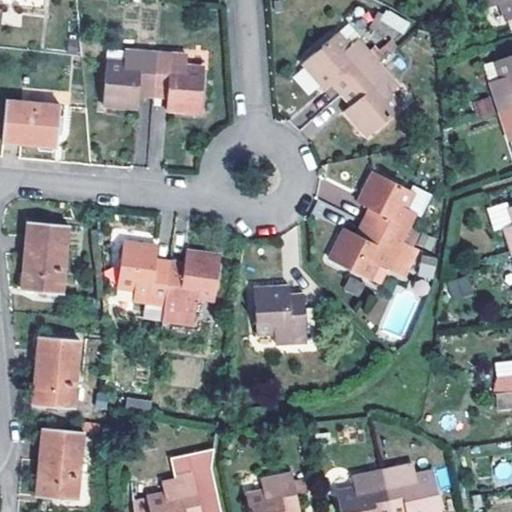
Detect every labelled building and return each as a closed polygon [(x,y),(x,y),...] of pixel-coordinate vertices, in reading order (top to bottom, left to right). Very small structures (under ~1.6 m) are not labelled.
[(511,0),(487,0),(490,8),(503,4),(509,20),(511,18),(511,0)] [(383,12),(379,24),(406,32),(409,19),(383,12)] [(332,84),(341,94),(378,61),(360,40),(366,35),(352,20),(302,62),(326,89),(332,84)] [(153,97),(156,52),(126,50),(126,52),(125,62),(107,61),(104,107),(139,109),(139,96),(153,97)] [(125,62),(126,52),(107,50),(107,61),(125,62)] [(189,55),(156,52),(153,97),(168,98),(167,111),(202,113),(205,69),(188,67),(189,55)] [(503,77),(490,81),(500,111),(511,107),(511,55),(498,60),(503,77)] [(398,85),(378,61),(341,94),(349,103),(343,109),(368,136),(404,105),(392,91),(398,85)] [(303,68),(292,77),(308,96),(319,87),(303,68)] [(60,104),(8,100),(2,143),(56,147),(60,104)] [(511,107),(500,111),(510,141),(511,140),(511,107)] [(363,207),(357,219),(362,222),(403,242),(417,214),(408,209),(415,193),(372,172),(356,204),(363,207)] [(511,225),(511,217),(508,207),(505,198),(488,205),(496,231),(506,228),(511,225)] [(417,250),(403,242),(362,222),(357,233),(345,227),(329,260),(371,281),(379,264),(403,277),(417,250)] [(70,226),(29,223),(23,291),(64,294),(70,226)] [(135,301),(165,305),(171,261),(159,259),(160,246),(125,242),(118,286),(135,288),(135,301)] [(171,261),(165,305),(163,318),(194,323),(198,298),(215,300),(221,255),(186,251),(185,262),(171,261)] [(433,279),(437,257),(422,255),(418,276),(433,279)] [(468,279),(449,280),(450,294),(469,292),(468,279)] [(394,283),(390,292),(375,286),(361,319),(402,336),(421,294),(394,283)] [(316,295),(304,296),(303,286),(256,287),(258,336),(276,335),(278,345),(307,343),(319,342),(316,295)] [(81,341),(40,337),(34,405),(75,410),(81,341)] [(149,410),(151,399),(127,396),(125,407),(149,410)] [(86,432),(43,429),(37,497),(79,502),(86,432)] [(222,511),(212,463),(214,452),(171,460),(175,479),(162,482),(164,492),(148,496),(149,502),(134,505),(134,511),(222,511)] [(383,470),(392,511),(442,511),(433,470),(417,473),(414,463),(383,470)] [(392,511),(383,470),(353,476),(355,487),(339,491),(343,511),(392,511)] [(300,511),(293,474),(262,480),(265,492),(248,496),(250,511),(300,511)]
